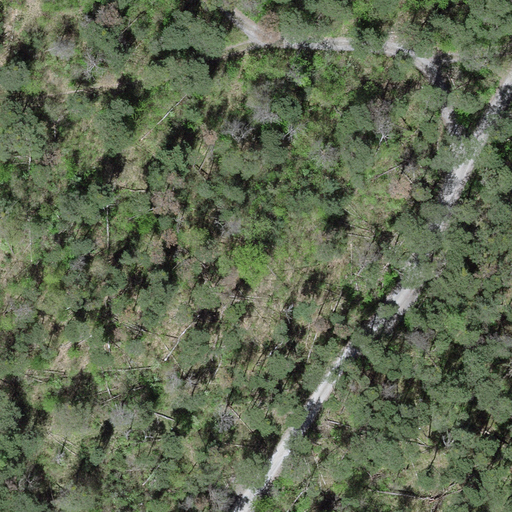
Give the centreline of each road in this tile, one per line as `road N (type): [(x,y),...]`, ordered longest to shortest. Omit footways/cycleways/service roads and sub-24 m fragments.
road 1 (track): [(511,89),(374,340),(227,511)]
road 2 (track): [(423,62),(369,42),(245,43),(219,0)]
road 3 (track): [(452,197),(423,62),(511,65)]
